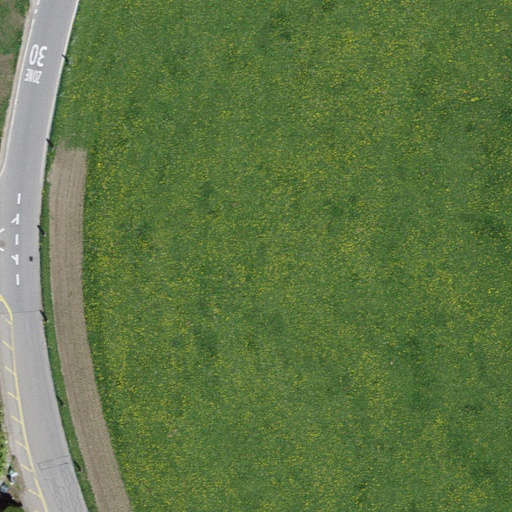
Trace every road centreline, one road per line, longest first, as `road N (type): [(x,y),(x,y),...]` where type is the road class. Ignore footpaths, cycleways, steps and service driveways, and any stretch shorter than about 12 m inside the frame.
road 1 (unclassified): [(57,511),(27,400),(15,240)]
road 2 (unclassified): [(15,240),(40,60),(57,0)]
